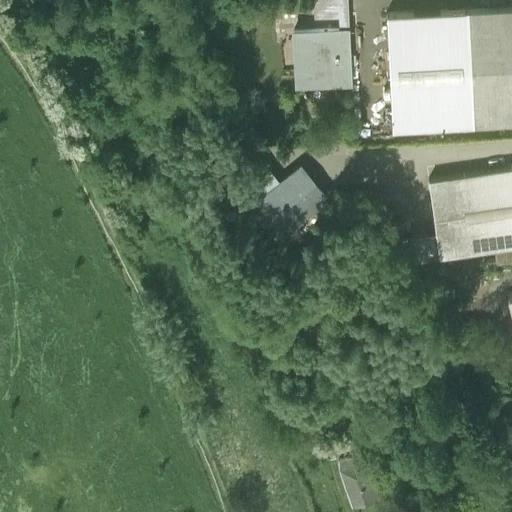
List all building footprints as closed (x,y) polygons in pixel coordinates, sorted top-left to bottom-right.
[(341,15),(342,25),(351,25),(349,0),(312,0),(313,16),(341,15)] [(511,5),(386,11),(391,125),(511,119),(511,5)] [(349,81),(346,27),(293,30),(296,83),(349,81)] [(322,199),(295,168),(279,181),(254,150),(210,163),(276,238),(322,199)] [(511,164),(428,175),(434,223),(392,229),(396,259),(438,253),(511,243),(511,164)] [(511,255),(511,243),(438,253),(440,265),(511,255)] [(511,291),(503,293),(511,327),(511,291)] [(355,458),(338,463),(352,509),(378,501),(367,464),(357,467),(355,458)]
